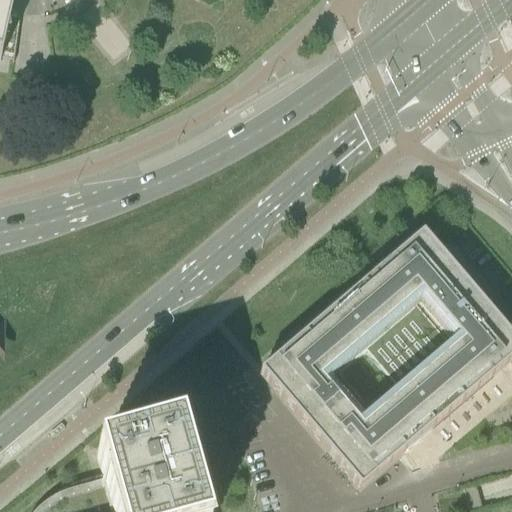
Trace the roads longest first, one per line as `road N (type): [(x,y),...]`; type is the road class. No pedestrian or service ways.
road 1 (primary): [(0,436),(425,72)]
road 2 (primary): [(402,23),(286,119),(219,160),(128,200),(0,236)]
